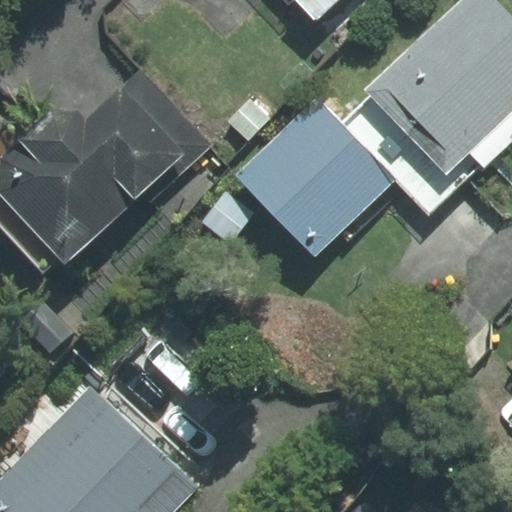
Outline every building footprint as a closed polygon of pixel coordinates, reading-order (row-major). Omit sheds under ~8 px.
[(304,0),(320,16),(337,0),(304,0)] [(488,163),(511,138),(511,10),(502,0),(457,0),(369,85),(447,166),(470,144),(488,163)] [(141,187),(150,198),(211,144),(142,67),(124,83),(120,80),(86,111),(78,102),(51,101),(18,130),(20,133),(0,151),(0,187),(63,257),(72,250),(75,254),(114,219),(110,215),(141,187)] [(396,174),(318,93),(238,170),(317,251),(396,174)] [(250,138),(272,114),(251,95),(229,118),(250,138)] [(203,215),(232,238),(252,210),(224,189),(203,215)] [(20,317),(51,347),(74,325),(44,295),(20,317)] [(0,379),(10,368),(0,359),(0,379)] [(171,511),(199,483),(90,381),(0,476),(0,511),(171,511)]
